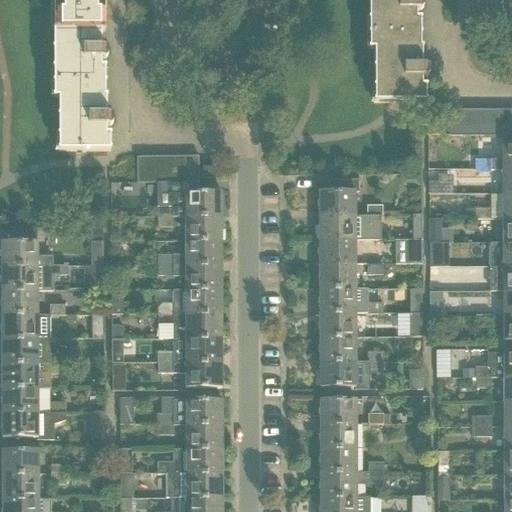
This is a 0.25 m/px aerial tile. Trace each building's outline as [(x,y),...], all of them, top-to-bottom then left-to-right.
[(52,0),(52,16),(100,17),(104,16),(104,3),(105,3),(105,1),(100,1),(99,0),(52,0)] [(367,0),(367,50),(367,51),(373,51),(373,50),(415,50),(415,49),(419,49),(419,22),(420,22),(420,20),(418,20),(418,12),(419,12),(422,9),(422,1),(415,1),(415,0),(367,0)] [(52,98),(52,99),(58,99),(58,98),(100,98),(100,97),(104,97),(104,70),(105,70),(104,61),(107,58),(107,49),(100,49),(100,32),(105,32),(105,30),(104,30),(104,16),(100,17),(52,16),(52,98)] [(373,102),(373,104),(390,104),(425,104),(425,101),(424,101),(424,89),(425,89),(425,87),(424,87),(424,79),(425,79),(428,77),(428,68),(420,68),(420,51),(421,51),(421,50),(421,49),(419,49),(415,49),(415,50),(373,50),(373,51),(374,102),(373,102)] [(57,150),(57,152),(74,152),(88,152),(106,152),(110,152),(110,150),(109,150),(109,138),(110,138),(109,128),(112,125),(112,116),(105,116),(105,99),(106,99),(106,98),(106,97),(104,97),(100,97),(100,98),(58,98),(58,99),(58,150),(57,150)] [(462,137),(462,110),(449,110),(449,137),(462,137)] [(474,137),(474,110),(462,110),(462,137),(474,137)] [(486,110),(474,110),(474,137),(486,137),(486,110)] [(498,110),(486,110),(486,137),(498,137),(498,110)] [(510,137),(510,110),(498,110),(498,137),(510,137)] [(511,145),(503,146),(503,161),(474,161),(474,171),(489,171),(489,172),(503,172),(503,171),(511,170),(511,145)] [(161,157),(149,158),(149,184),(157,184),(161,184),(161,157)] [(173,157),(161,157),(161,184),(171,183),(174,183),(173,157)] [(186,157),(173,157),(174,183),(186,183),(186,157)] [(186,157),(186,183),(198,183),(198,157),(186,157)] [(149,184),(149,158),(136,158),(137,184),(149,184)] [(202,168),(202,179),(214,179),(214,168),(202,168)] [(511,195),(511,170),(503,171),(503,172),(503,195),(511,195)] [(437,183),(427,183),(427,195),(452,195),(452,176),(437,176),(437,183)] [(328,192),(318,192),(318,217),(354,217),(354,193),(357,193),(357,181),(328,181),(328,192)] [(171,183),(161,184),(157,184),(157,218),(172,218),(184,218),(220,218),(220,193),(171,193),(171,183)] [(511,219),(511,195),(503,195),(503,219),(511,219)] [(367,207),(367,217),(378,217),(382,217),(382,207),(367,207)] [(474,210),(474,220),(489,220),(489,209),(474,210)] [(421,241),(420,216),(411,216),(411,241),(421,241)] [(354,217),(318,217),(319,242),(354,242),(378,241),(378,217),(367,217),(354,217)] [(172,218),(157,218),(157,228),(172,228),(172,218)] [(220,242),(220,218),(184,218),(184,242),(220,242)] [(511,219),(503,219),(503,244),(511,243),(511,219)] [(429,244),(437,244),(441,244),(440,220),(428,220),(428,245),(429,244)] [(184,242),(184,257),(158,257),(158,267),(221,267),(220,242),(184,242)] [(354,242),(319,242),(319,266),(355,266),(354,242)] [(52,257),(37,257),(37,243),(1,243),(1,268),(37,268),(52,268),(52,257)] [(101,243),(89,243),(89,267),(101,267),(101,243)] [(503,269),(503,243),(491,243),(490,269),(503,269)] [(511,243),(503,244),(503,268),(511,268),(511,243)] [(429,244),(429,263),(437,263),(437,244),(429,244)] [(355,290),(355,266),(319,266),(319,290),(355,290)] [(382,266),(367,266),(367,276),(382,276),(382,266)] [(89,276),(89,292),(101,292),(101,267),(89,267),(89,276)] [(221,291),(221,267),(158,267),(158,277),(185,277),(185,291),(221,291)] [(37,268),(1,268),(1,292),(37,292),(52,292),(53,292),(53,278),(67,277),(67,268),(66,268),(52,268),(37,268)] [(511,292),(511,268),(503,268),(503,293),(511,292)] [(355,290),(319,290),(319,315),(355,315),(367,315),(367,305),(367,290),(355,290)] [(185,291),(185,292),(173,292),(173,305),(161,305),(157,309),(157,316),(158,316),(221,315),(221,291),(185,291)] [(37,316),(37,292),(1,292),(1,316),(37,316)] [(123,315),(122,292),(111,292),(111,316),(123,315)] [(511,316),(511,292),(503,293),(503,317),(511,316)] [(429,294),(429,303),(442,303),(442,294),(429,294)] [(367,315),(382,315),(382,305),(367,305),(367,315)] [(49,306),(49,316),(49,317),(64,317),(64,306),(49,306)] [(221,315),(158,316),(158,326),(173,326),(172,340),(221,340),(221,315)] [(355,339),(355,315),(319,315),(319,339),(355,339)] [(409,315),(408,315),(409,338),(422,338),(421,315),(409,315)] [(49,316),(37,316),(1,316),(1,341),(37,341),(49,341),(49,317),(49,316)] [(490,317),(475,316),(475,327),(490,328),(490,317)] [(511,341),(511,316),(503,317),(503,342),(511,341)] [(103,340),(103,317),(91,317),(91,340),(103,340)] [(111,341),(122,341),(122,328),(118,327),(111,327),(111,341)] [(355,339),(319,339),(319,364),(355,363),(355,339)] [(221,340),(172,340),(172,353),(157,353),(157,364),(221,364),(221,340)] [(37,365),(37,341),(1,341),(1,365),(37,365)] [(122,341),(111,341),(111,365),(123,365),(122,341)] [(449,352),(435,352),(435,379),(449,379),(449,352)] [(367,364),(383,364),(383,353),(367,354),(367,364)] [(511,353),(487,354),(487,368),(475,368),(475,379),(491,379),(491,380),(503,380),(503,379),(511,378),(511,353)] [(49,366),(64,365),(64,355),(49,355),(49,366)] [(355,388),(355,363),(319,364),(319,389),(355,388)] [(157,374),(185,375),(185,389),(221,389),(221,364),(157,364),(157,374)] [(383,364),(367,364),(368,374),(383,374),(383,364)] [(37,365),(1,365),(1,390),(37,390),(37,376),(64,375),(64,365),(49,366),(37,366),(37,365)] [(462,370),(462,379),(474,379),(474,370),(462,370)] [(511,403),(511,378),(503,379),(503,380),(504,403),(511,403)] [(491,390),(491,380),(491,379),(475,379),(475,390),(491,390)] [(38,414),(37,390),(1,390),(1,414),(38,414)] [(133,426),(133,400),(119,400),(119,426),(133,426)] [(221,401),(186,401),(173,401),(173,415),(157,415),(157,427),(173,427),(186,427),(221,426),(221,401)] [(319,426),(355,425),(355,401),(319,401),(319,426)] [(50,414),(65,413),(64,404),(50,404),(50,414)] [(50,414),(38,414),(1,414),(1,439),(36,439),(37,442),(54,442),(53,426),(65,422),(65,413),(50,414)] [(91,414),(91,441),(103,441),(103,414),(91,414)] [(382,426),(382,415),(368,415),(368,426),(382,426)] [(491,418),(475,418),(475,429),(491,428),(491,418)] [(355,425),(319,426),(319,450),(356,450),(355,425)] [(221,426),(186,427),(186,451),(221,451),(221,426)] [(173,427),(157,427),(157,436),(173,436),(173,427)] [(491,428),(475,429),(475,439),(491,439),(491,428)] [(429,449),(429,439),(414,439),(414,449),(429,449)] [(356,474),(356,450),(319,450),(320,474),(356,474)] [(38,451),(2,451),(2,476),(38,476),(38,451)] [(120,475),(131,475),(131,451),(120,451),(120,475)] [(221,451),(186,451),(173,451),(173,464),(157,464),(157,475),(166,475),(222,475),(221,451)] [(437,453),(437,465),(447,465),(447,453),(437,453)] [(368,474),(383,474),(383,464),(368,464),(368,474)] [(51,476),(65,476),(65,466),(51,466),(51,476)] [(356,474),(320,474),(320,499),(356,499),(356,498),(356,486),(368,486),(368,485),(383,485),(383,474),(368,474),(356,474)] [(131,475),(120,475),(120,500),(131,500),(133,500),(133,475),(131,475)] [(222,475),(166,475),(166,500),(186,499),(222,499),(222,475)] [(38,476),(2,476),(2,500),(38,500),(38,476)] [(65,476),(51,476),(50,486),(64,486),(65,476)] [(449,490),(437,490),(437,502),(449,502),(449,490)] [(356,498),(356,499),(320,499),(319,511),(369,511),(369,498),(356,498)] [(412,498),(411,511),(429,511),(430,498),(412,498)] [(186,499),(186,511),(221,511),(222,499),(186,499)] [(49,511),(50,500),(38,500),(2,500),(1,511),(49,511)] [(131,511),(131,500),(120,500),(119,511),(131,511)] [(511,511),(511,500),(504,501),(503,511),(511,511)]
